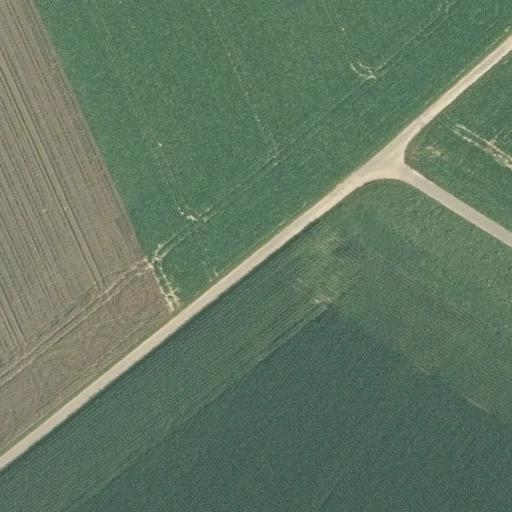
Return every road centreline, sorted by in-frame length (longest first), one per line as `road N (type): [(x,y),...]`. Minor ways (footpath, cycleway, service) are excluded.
road 1 (track): [(0,468),(380,159),(511,244)]
road 2 (track): [(511,44),(380,159)]
